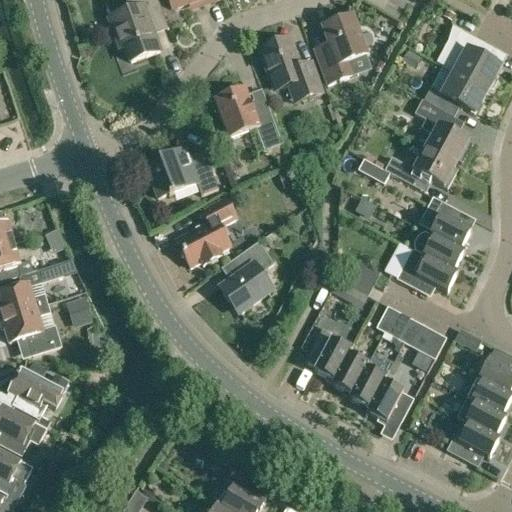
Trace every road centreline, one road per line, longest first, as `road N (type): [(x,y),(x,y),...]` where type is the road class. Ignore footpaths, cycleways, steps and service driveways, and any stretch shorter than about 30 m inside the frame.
road 1 (residential): [(384,491),(253,407),(172,331),(148,296),(87,156)]
road 2 (residential): [(87,156),(141,139),(228,35),(306,0)]
road 3 (residential): [(87,156),(36,0)]
